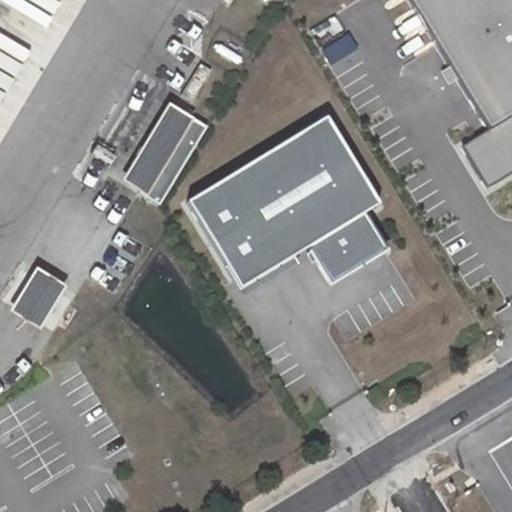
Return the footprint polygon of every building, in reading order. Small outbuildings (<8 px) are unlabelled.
[(511,0),(414,0),(493,129),(465,146),(489,184),(511,170),(511,0)] [(204,134),(171,114),(126,188),(159,208),(204,134)] [(375,204),(325,118),(185,202),(239,287),(308,248),(331,286),(384,252),(361,211),(375,204)] [(96,271),(90,281),(109,294),(116,284),(96,271)] [(13,317),(41,334),(66,292),(38,276),(13,317)]
